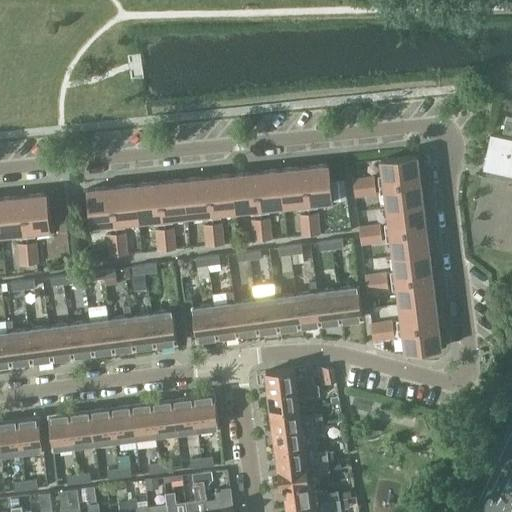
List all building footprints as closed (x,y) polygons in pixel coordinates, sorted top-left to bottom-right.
[(511,102),(497,100),(495,111),(500,112),(500,109),(511,111),(511,102)] [(483,169),(511,175),(511,138),(491,134),(483,169)] [(383,183),(420,178),(417,154),(379,159),(383,183)] [(329,163),(306,166),(309,204),(333,201),(331,181),(329,163)] [(281,168),(285,206),(309,204),(306,166),(281,168)] [(257,170),(261,209),(285,206),(281,168),(257,170)] [(233,173),(237,211),(261,209),(257,170),(233,173)] [(208,175),(212,214),(237,211),(233,173),(208,175)] [(184,178),(188,216),(212,214),(208,175),(184,178)] [(353,178),(354,187),(375,185),(374,176),(353,178)] [(160,180),(164,219),(188,216),(184,178),(160,180)] [(383,183),(386,207),(423,202),(420,178),(383,183)] [(136,183),(139,221),(164,219),(160,180),(136,183)] [(343,180),(331,181),(333,201),(345,200),(343,180)] [(111,185),(115,224),(139,221),(136,183),(111,185)] [(91,226),(115,224),(111,185),(87,188),(91,226)] [(375,185),(354,187),(355,196),(376,194),(375,185)] [(48,192),(24,194),(28,233),(52,230),(48,192)] [(0,196),(0,203),(3,235),(28,233),(24,194),(0,196)] [(386,207),(389,231),(426,227),(423,202),(386,207)] [(310,213),(312,234),(321,233),(319,212),(310,213)] [(302,235),(312,234),(310,213),(300,214),(302,235)] [(261,218),(263,239),(272,238),(270,217),(261,218)] [(254,240),(263,239),(261,218),(252,219),(254,240)] [(222,222),(213,223),(215,244),(225,243),(222,222)] [(215,244),(213,223),(204,224),(206,245),(215,244)] [(359,226),(360,235),(381,233),(380,223),(359,226)] [(165,228),(167,249),(176,249),(174,227),(165,228)] [(389,231),(392,255),(429,251),(426,227),(389,231)] [(158,250),(167,249),(165,228),(155,229),(158,250)] [(126,232),(117,233),(119,254),(128,253),(126,232)] [(117,233),(107,234),(110,255),(119,254),(117,233)] [(381,233),(360,235),(361,244),(383,242),(381,233)] [(343,238),(331,240),(332,247),(344,246),(343,238)] [(332,247),(331,240),(319,241),(320,249),(332,247)] [(37,241),(28,242),(30,263),(38,262),(37,241)] [(30,263),(28,242),(19,243),(21,264),(30,263)] [(302,243),(290,245),(291,252),(303,251),(302,243)] [(291,252),(290,245),(278,246),(279,254),(291,252)] [(261,249),(249,250),(250,258),(262,256),(261,249)] [(250,258),(249,250),(237,252),(238,259),(250,258)] [(392,255),(395,280),(432,275),(429,251),(392,255)] [(220,254),(208,256),(209,263),(221,262),(220,254)] [(209,263),(208,256),(196,257),(197,265),(209,263)] [(156,263),(145,264),(146,272),(157,270),(156,263)] [(146,272),(145,264),(133,266),(134,273),(146,272)] [(115,268),(103,270),(104,277),(116,276),(115,268)] [(104,277),(103,270),(92,271),(93,279),(104,277)] [(366,283),(387,280),(386,271),(365,274),(366,283)] [(74,273),(62,275),(63,282),(75,281),(74,273)] [(337,287),(342,320),(363,317),(357,274),(351,275),(352,285),(337,287)] [(63,282),(62,275),(50,276),(51,284),(63,282)] [(395,280),(398,304),(435,299),(432,275),(395,280)] [(147,290),(145,277),(134,278),(135,291),(147,290)] [(34,278),(23,280),(24,287),(35,286),(34,278)] [(24,287),(23,280),(11,281),(12,289),(24,287)] [(296,293),(300,325),(321,322),(317,290),(315,280),(309,281),(311,291),(296,293)] [(388,290),(387,280),(366,283),(367,292),(388,290)] [(280,328),(300,325),(296,293),(282,294),(281,284),(274,285),(276,295),(280,328)] [(337,287),(317,290),(321,322),(342,320),(337,287)] [(239,333),(235,301),(233,290),(227,291),(228,301),(214,303),(218,336),(239,333)] [(276,295),(255,298),(259,330),(280,328),(276,295)] [(255,298),(235,301),(239,333),(259,330),(255,298)] [(398,304),(401,328),(438,323),(435,299),(398,304)] [(214,303),(193,306),(197,339),(218,336),(214,303)] [(136,347),(132,314),(131,304),(124,305),(126,315),(111,317),(115,350),(136,347)] [(178,342),(174,309),(152,312),(157,344),(178,342)] [(157,344),(152,312),(132,314),(136,347),(157,344)] [(111,317),(91,320),(95,352),(115,350),(111,317)] [(33,360),(29,327),(15,329),(13,319),(7,320),(9,330),(13,362),(33,360)] [(372,331),(393,329),(392,319),(371,322),(372,331)] [(91,320),(70,322),(74,355),(95,352),(91,320)] [(70,322),(50,325),(54,357),(74,355),(70,322)] [(438,323),(401,328),(404,352),(441,347),(438,323)] [(50,325),(29,327),(33,360),(54,357),(50,325)] [(394,338),(393,329),(372,331),(373,341),(394,338)] [(0,364),(13,362),(9,330),(0,331),(0,364)] [(335,368),(324,367),(323,366),(326,383),(337,381),(335,368)] [(295,367),(266,371),(269,391),(308,386),(306,375),(296,376),(295,367)] [(308,386),(269,391),(272,410),(300,407),(299,398),(309,396),(320,394),(319,385),(319,384),(308,386)] [(214,393),(193,395),(198,429),(220,426),(215,393),(214,393)] [(193,395),(173,398),(177,432),(198,429),(193,395)] [(173,398),(152,401),(157,435),(177,432),(173,398)] [(152,401),(132,403),(136,437),(157,435),(152,401)] [(132,403),(111,406),(116,440),(136,437),(132,403)] [(111,406),(91,409),(95,443),(116,440),(111,406)] [(300,407),(272,410),(274,430),(323,423),(322,412),(313,414),(313,413),(301,415),(300,407)] [(91,409),(70,411),(75,445),(95,443),(91,409)] [(70,411),(50,414),(54,448),(75,445),(70,411)] [(38,415),(17,418),(21,452),(42,449),(38,415)] [(17,418),(0,420),(0,440),(2,454),(21,452),(17,418)] [(323,423),(274,430),(277,449),(317,444),(316,434),(324,433),(323,423)] [(317,444),(277,449),(279,468),(329,462),(335,461),(335,460),(333,452),(327,451),(318,452),(317,444)] [(215,464),(214,456),(201,458),(202,464),(202,466),(215,464)] [(202,464),(201,458),(189,459),(190,467),(202,466),(202,464)] [(340,460),(329,462),(330,471),(338,470),(337,467),(341,467),(340,460)] [(173,469),(172,461),(160,463),(161,470),(173,469)] [(329,462),(279,468),(282,487),(282,488),(286,487),(286,486),(315,483),(315,481),(310,481),(309,474),(320,473),(330,471),(329,462)] [(161,470),(160,463),(148,464),(149,472),(161,470)] [(132,474),(131,466),(119,468),(120,475),(132,474)] [(120,475),(119,468),(107,469),(108,477),(120,475)] [(211,470),(202,471),(204,485),(205,485),(209,484),(212,480),(213,480),(211,470)] [(196,499),(186,500),(186,501),(187,511),(207,511),(205,498),(207,498),(205,485),(204,485),(202,471),(192,473),(193,481),(196,499)] [(91,480),(90,472),(78,473),(79,481),(91,480)] [(79,481),(78,473),(66,475),(67,482),(79,481)] [(159,488),(158,476),(145,478),(147,490),(159,488)] [(38,487),(38,479),(25,481),(26,488),(38,487)] [(26,488),(25,481),(13,482),(14,490),(26,488)] [(315,483),(286,486),(286,487),(289,506),(339,499),(338,489),(327,491),(327,489),(316,491),(315,483)] [(87,486),(88,503),(89,511),(100,511),(99,501),(97,501),(95,485),(87,486)] [(207,498),(205,498),(207,511),(233,511),(233,509),(233,503),(231,485),(230,485),(217,487),(217,490),(215,490),(216,497),(207,498)] [(68,488),(70,511),(80,511),(78,487),(68,488)] [(70,511),(68,488),(59,489),(61,506),(60,506),(61,511),(70,511)] [(351,490),(339,492),(340,499),(344,498),(351,497),(351,490)] [(41,511),(52,511),(50,491),(48,491),(39,492),(41,511)] [(174,493),(166,494),(167,502),(168,511),(187,511),(186,501),(177,502),(177,501),(175,492),(174,493)] [(21,511),(20,495),(10,496),(12,511),(21,511)] [(137,498),(127,499),(129,511),(148,511),(148,505),(138,506),(137,498)] [(339,499),(289,506),(289,511),(318,511),(319,511),(330,510),(345,509),(344,498),(340,499),(339,499)] [(129,511),(127,499),(118,501),(120,509),(120,511),(129,511)] [(168,511),(167,502),(148,505),(148,511),(168,511)]
